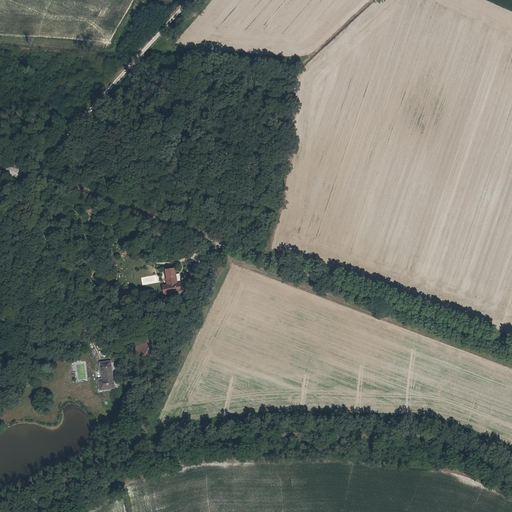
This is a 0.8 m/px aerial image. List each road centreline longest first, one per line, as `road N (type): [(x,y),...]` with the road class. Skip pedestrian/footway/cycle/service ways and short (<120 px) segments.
road 1 (unclassified): [(0,169),(511,354)]
road 2 (track): [(190,0),(0,204)]
